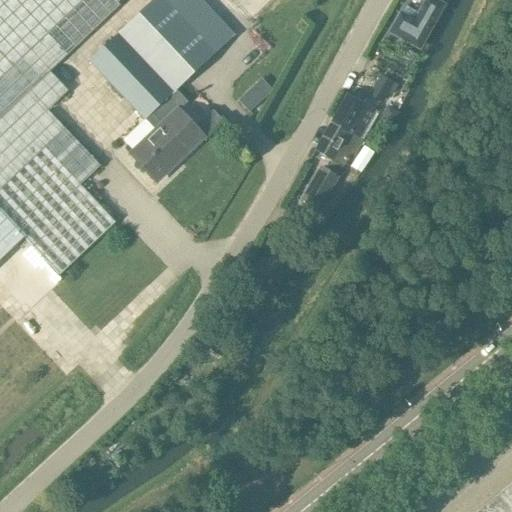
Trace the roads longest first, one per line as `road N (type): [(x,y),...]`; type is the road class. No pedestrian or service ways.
road 1 (unclassified): [(5,511),(129,399),(195,321),(379,0)]
road 2 (tertiary): [(511,339),(300,511)]
